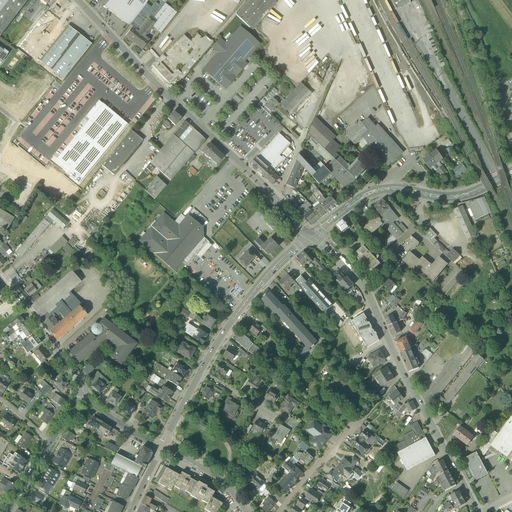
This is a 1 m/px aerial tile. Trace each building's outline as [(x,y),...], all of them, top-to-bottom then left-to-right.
[(0,0),(0,36),(28,0),(26,0),(18,10),(4,0),(0,0)] [(4,0),(18,10),(26,0),(4,0)] [(109,0),(104,7),(108,10),(116,0),(115,0),(109,0)] [(149,0),(115,0),(116,0),(108,10),(128,26),(130,25),(138,14),(146,4),(149,0)] [(249,0),(236,16),(249,28),(273,0),(249,0)] [(411,3),(409,0),(392,0),(397,9),(403,6),(411,3)] [(423,0),(428,11),(434,8),(430,0),(423,0)] [(146,4),(138,14),(146,21),(148,18),(150,16),(152,18),(153,17),(154,18),(165,4),(161,1),(159,5),(155,3),(151,8),(146,4)] [(165,4),(154,18),(155,18),(154,19),(157,21),(155,24),(152,28),(160,34),(177,13),(165,4)] [(219,22),(224,24),(230,12),(217,6),(212,17),(215,18),(217,19),(216,19),(220,21),(219,22)] [(40,61),(68,26),(48,10),(20,45),(40,61)] [(138,31),(146,21),(138,14),(130,25),(133,27),(138,31)] [(152,28),(155,24),(148,18),(146,21),(138,31),(141,34),(145,37),(152,28)] [(91,44),(68,26),(40,61),(63,80),(91,44)] [(125,37),(134,44),(141,34),(138,31),(133,27),(125,37)] [(240,27),(233,35),(252,52),(259,44),(240,27)] [(145,37),(141,34),(134,44),(142,50),(150,41),(145,37)] [(177,42),(163,55),(163,56),(165,54),(168,57),(166,59),(180,74),(174,79),(175,80),(174,81),(177,81),(178,82),(212,43),(205,36),(202,39),(197,34),(193,39),(194,40),(192,43),(196,47),(189,55),(177,42)] [(244,62),(252,52),(233,35),(225,44),(219,39),(212,48),(218,53),(203,70),(222,87),(223,86),(226,82),(229,85),(247,64),(244,62)] [(182,37),(177,42),(189,55),(196,47),(192,43),(185,37),(182,37)] [(0,59),(2,62),(9,53),(4,50),(3,51),(0,48),(0,59)] [(163,55),(152,66),(169,84),(171,82),(172,83),(174,81),(173,81),(174,81),(175,80),(174,79),(180,74),(166,59),(168,57),(165,54),(163,56),(163,55)] [(280,105),(288,113),(309,90),(301,83),(286,99),(280,105)] [(94,91),(87,86),(83,91),(89,96),(94,91)] [(265,97),(268,100),(277,90),(274,88),(265,97)] [(273,98),(269,103),(275,108),(279,104),(273,98)] [(85,117),(89,120),(103,104),(99,101),(85,117)] [(272,111),(275,108),(269,103),(265,107),(271,112),(272,111)] [(78,184),(127,124),(103,104),(89,120),(57,159),(71,171),(73,173),(70,177),(78,184)] [(168,123),(168,122),(168,121),(168,120),(175,126),(177,123),(179,121),(181,118),(178,114),(177,115),(174,111),(162,126),(165,129),(169,125),(168,123)] [(315,118),(314,122),(333,140),(336,137),(321,122),(315,118)] [(368,144),(388,166),(401,155),(376,127),(368,118),(362,123),(347,136),(355,146),(357,144),(363,138),(368,144)] [(345,135),(347,136),(362,123),(360,121),(345,135)] [(150,172),(155,167),(189,125),(185,122),(183,123),(146,168),(150,172)] [(324,150),(333,140),(314,122),(308,134),(318,144),(324,150)] [(378,124),(376,127),(401,155),(403,153),(378,124)] [(195,131),(189,125),(155,167),(161,172),(195,131)] [(143,140),(131,131),(102,165),(114,175),(143,140)] [(206,140),(195,131),(161,172),(171,181),(206,140)] [(257,157),(272,172),(273,172),(274,170),(275,171),(285,161),(285,160),(282,158),(280,156),(291,144),(279,133),(257,157)] [(368,144),(363,138),(357,144),(362,149),(368,144)] [(309,142),(315,148),(318,144),(313,139),(309,142)] [(443,142),(447,147),(451,144),(448,139),(443,142)] [(341,148),(333,140),(324,150),(333,157),(335,159),(337,161),(340,157),(336,153),(341,148)] [(201,152),(208,158),(216,150),(209,143),(201,152)] [(314,148),(328,162),(333,157),(318,144),(315,148),(314,148)] [(292,152),(288,148),(282,154),(284,156),(282,158),(285,160),(292,152)] [(37,173),(9,150),(4,156),(24,173),(22,175),(30,181),(37,173)] [(224,157),(216,150),(208,158),(210,160),(216,165),(224,157)] [(436,150),(429,155),(436,164),(443,159),(436,150)] [(308,173),(312,177),(317,173),(313,169),(299,154),(297,160),(303,168),(308,173)] [(430,169),(432,167),(436,164),(429,155),(423,160),(430,169)] [(262,175),(266,179),(272,172),(257,157),(253,162),(250,165),(253,167),(262,175)] [(340,157),(337,161),(356,179),(366,168),(368,166),(364,162),(362,164),(357,160),(349,168),(347,166),(348,165),(340,157)] [(344,188),(356,179),(337,161),(335,159),(330,164),(326,168),(331,174),(340,184),(340,185),(340,186),(342,188),(343,188),(343,187),(344,188)] [(213,169),(216,165),(210,160),(209,161),(207,163),(213,169)] [(295,188),(303,168),(297,160),(286,184),(295,188)] [(453,170),(457,176),(466,170),(462,164),(453,170)] [(325,180),(331,174),(326,168),(324,166),(320,170),(317,173),(312,177),(319,185),(325,180)] [(188,170),(194,176),(197,172),(191,167),(188,170)] [(134,182),(135,181),(125,171),(124,173),(134,182)] [(62,208),(80,186),(63,172),(50,190),(42,184),(38,189),(62,208)] [(266,179),(273,185),(279,178),(274,173),(273,172),(272,172),(266,179)] [(145,191),(154,200),(166,187),(155,178),(145,191)] [(320,204),(327,214),(338,205),(330,196),(326,200),(319,192),(314,185),(312,185),(308,189),(313,195),(313,196),(320,204)] [(307,202),(314,209),(320,204),(313,196),(307,202)] [(288,201),(293,206),(296,203),(297,203),(292,197),(288,201)] [(484,197),(474,200),(478,208),(481,206),(485,215),(491,213),(484,197)] [(381,215),(390,209),(390,208),(383,200),(374,207),(381,215)] [(475,220),(485,215),(481,206),(478,208),(474,200),(472,201),(468,203),(475,220)] [(310,225),(312,225),(320,219),(316,215),(312,210),(314,209),(307,202),(301,208),(296,203),(293,206),(308,223),(310,225)] [(316,215),(320,219),(327,214),(320,204),(314,209),(312,210),(316,215)] [(72,205),(65,213),(69,216),(75,208),(72,205)] [(453,210),(466,240),(470,238),(475,236),(475,235),(462,206),(453,210)] [(0,209),(0,227),(7,231),(14,218),(0,209)] [(256,213),(260,218),(264,214),(260,209),(256,213)] [(390,209),(381,215),(384,218),(380,222),(383,224),(393,235),(396,239),(402,234),(397,228),(394,224),(392,223),(398,218),(390,209)] [(52,220),(62,229),(68,223),(52,210),(47,216),(52,220)] [(195,253),(197,255),(198,255),(205,248),(202,245),(206,240),(203,237),(203,228),(188,215),(181,223),(177,219),(174,223),(163,213),(139,241),(174,271),(184,259),(187,262),(195,253)] [(270,220),(264,214),(260,218),(266,224),(267,223),(270,220)] [(370,236),(383,224),(380,222),(384,218),(381,215),(379,218),(378,217),(378,216),(376,218),(375,218),(363,228),(364,228),(363,228),(370,236)] [(52,220),(47,216),(44,220),(49,224),(52,220)] [(335,225),(342,234),(344,232),(350,228),(343,219),(335,225)] [(44,220),(31,235),(35,239),(36,240),(49,224),(44,220)] [(267,223),(274,231),(278,228),(270,220),(267,223)] [(397,228),(402,234),(407,230),(401,223),(399,225),(397,228)] [(423,236),(431,243),(434,239),(437,236),(430,229),(424,235),(423,236)] [(345,237),(349,241),(351,239),(345,233),(344,232),(342,234),(345,237)] [(470,238),(472,243),(480,239),(478,234),(475,235),(475,236),(470,238)] [(31,243),(35,239),(31,235),(15,253),(20,257),(32,244),(31,243)] [(381,246),(384,250),(396,239),(393,235),(381,246)] [(62,236),(49,249),(49,250),(54,255),(67,242),(62,236)] [(407,251),(408,252),(411,248),(413,250),(414,249),(416,248),(415,247),(416,246),(417,246),(418,245),(418,243),(419,243),(411,237),(408,240),(407,241),(406,242),(406,243),(403,247),(404,249),(405,250),(406,251),(407,251)] [(77,242),(72,238),(68,243),(73,247),(77,242)] [(267,251),(270,254),(279,246),(271,238),(265,245),(259,238),(255,241),(266,252),(267,251)] [(431,243),(446,257),(449,253),(434,239),(431,243)] [(209,243),(206,240),(202,245),(205,248),(198,255),(197,255),(196,256),(200,259),(211,246),(209,243)] [(67,244),(62,249),(69,256),(74,251),(67,244)] [(355,254),(372,273),(381,264),(364,246),(355,254)] [(466,252),(476,260),(481,254),(472,246),(466,252)] [(9,250),(6,247),(1,252),(3,255),(9,250)] [(453,249),(449,253),(446,257),(452,263),(459,255),(453,249)] [(238,259),(247,267),(254,259),(258,263),(260,260),(256,256),(256,257),(249,250),(243,257),(242,256),(238,259)] [(295,259),(303,267),(307,262),(309,264),(312,260),(303,251),(299,256),(299,255),(295,259)] [(416,267),(433,281),(447,264),(439,257),(432,266),(422,257),(419,261),(410,253),(403,261),(414,270),(416,267)] [(487,259),(481,254),(476,260),(481,265),(487,259)] [(318,268),(322,273),(323,271),(325,269),(317,260),(314,263),(319,267),(318,268)] [(80,307),(82,305),(70,291),(81,282),(72,271),(31,307),(43,323),(53,315),(55,318),(54,319),(56,321),(57,323),(59,321),(60,320),(60,321),(60,322),(49,331),(57,341),(87,315),(80,307)] [(336,281),(339,284),(347,277),(345,275),(344,276),(339,271),(334,275),(338,279),(336,281)] [(9,279),(12,283),(19,278),(16,273),(9,279)] [(295,286),(299,291),(301,289),(295,282),(288,274),(280,281),(288,290),(291,287),(290,286),(293,283),(296,286),(295,286)] [(354,285),(347,277),(339,284),(351,297),(354,294),(352,292),(350,294),(348,291),(349,289),(350,290),(352,290),(353,289),(354,287),(353,286),(354,285)] [(299,278),(295,282),(301,289),(305,293),(328,318),(332,314),(333,313),(329,309),(333,305),(310,280),(305,284),(299,278)] [(382,286),(389,292),(390,291),(389,291),(392,287),(393,288),(395,285),(388,279),(382,286)] [(35,281),(27,287),(33,294),(41,287),(35,281)] [(14,290),(19,296),(23,293),(22,291),(19,288),(18,287),(14,290)] [(31,296),(33,294),(27,287),(22,291),(23,293),(28,298),(31,296)] [(305,293),(301,289),(299,291),(296,293),(300,297),(305,293)] [(275,314),(277,313),(277,312),(283,307),(270,292),(262,299),(270,308),(270,307),(273,310),(272,310),(275,314)] [(28,298),(23,293),(19,296),(24,302),(28,299),(28,298)] [(389,306),(392,310),(394,308),(396,307),(395,306),(400,301),(398,299),(396,301),(395,299),(391,303),(392,304),(389,306)] [(286,322),(288,325),(295,318),(284,306),(283,307),(277,312),(277,313),(279,315),(285,322),(286,322)] [(180,311),(189,317),(191,314),(182,308),(180,311)] [(187,320),(189,317),(180,311),(178,314),(187,320)] [(191,314),(189,317),(194,320),(195,319),(197,316),(197,315),(192,312),(191,314)] [(396,322),(403,319),(407,314),(403,312),(400,317),(399,317),(400,318),(394,320),(396,323),(396,322)] [(195,319),(210,329),(213,325),(216,320),(207,314),(205,317),(204,316),(203,318),(204,319),(203,321),(200,319),(200,318),(197,316),(195,319)] [(367,319),(364,314),(351,321),(367,348),(379,341),(378,338),(376,335),(377,335),(376,332),(375,333),(373,330),(371,328),(372,327),(369,322),(368,323),(366,319),(367,319)] [(43,323),(49,331),(60,322),(60,321),(60,320),(59,321),(57,323),(56,321),(54,319),(55,318),(53,315),(43,323)] [(385,319),(388,326),(396,323),(394,320),(392,315),(385,319)] [(16,331),(19,335),(23,331),(27,336),(32,332),(25,323),(20,316),(4,329),(6,332),(14,326),(16,328),(17,329),(16,331)] [(297,334),(299,337),(306,330),(295,318),(288,325),(290,327),(296,335),(297,334)] [(101,325),(100,327),(97,329),(99,331),(97,333),(96,332),(94,334),(92,335),(91,334),(88,337),(89,338),(70,354),(78,363),(81,361),(79,360),(107,336),(109,337),(110,338),(108,340),(115,346),(116,345),(117,345),(119,346),(111,358),(114,360),(115,358),(116,359),(115,361),(115,362),(116,362),(118,364),(131,348),(132,349),(136,344),(103,319),(99,324),(101,325)] [(409,330),(414,334),(421,324),(417,320),(409,330)] [(250,330),(257,336),(263,329),(266,331),(268,329),(263,324),(261,327),(256,322),(250,330)] [(396,322),(396,323),(388,326),(392,335),(401,332),(399,329),(401,328),(399,324),(398,325),(396,322)] [(192,338),(196,332),(188,326),(186,329),(184,332),(192,338)] [(207,335),(198,329),(198,330),(196,332),(192,338),(201,344),(204,340),(204,339),(207,335)] [(317,342),(306,330),(299,337),(302,339),(301,340),(306,345),(309,349),(310,349),(317,342)] [(16,331),(14,333),(15,334),(13,336),(12,335),(9,337),(13,341),(20,336),(19,335),(16,331)] [(234,340),(254,356),(257,352),(258,353),(260,350),(250,341),(250,340),(240,332),(234,340)] [(24,349),(27,353),(30,351),(41,343),(35,335),(25,342),(21,345),(23,347),(30,342),(31,344),(24,349)] [(81,361),(109,337),(107,336),(79,360),(81,361)] [(69,353),(70,354),(89,338),(88,337),(69,353)] [(395,342),(400,354),(410,349),(411,348),(413,347),(412,344),(410,345),(407,338),(407,337),(395,342)] [(420,345),(425,349),(429,344),(425,340),(420,345)] [(185,357),(189,359),(192,353),(193,354),(196,350),(191,347),(191,346),(186,343),(185,344),(182,342),(180,345),(177,344),(177,345),(175,344),(174,345),(176,346),(175,347),(178,349),(176,352),(180,354),(179,356),(184,358),(185,357)] [(109,356),(111,358),(119,346),(117,345),(109,356)] [(296,360),(298,361),(310,350),(310,349),(309,349),(306,345),(293,356),(296,360)] [(42,363),(45,360),(50,356),(48,353),(44,349),(42,346),(33,353),(42,363)] [(232,361),(235,355),(237,352),(229,347),(224,356),(229,359),(232,361)] [(441,401),(447,406),(458,392),(484,360),(468,347),(431,393),(437,398),(441,401)] [(120,365),(132,349),(131,348),(118,364),(120,365)] [(414,357),(410,349),(400,354),(404,363),(416,358),(415,357),(414,357)] [(159,355),(167,361),(171,355),(163,350),(159,355)] [(371,363),(374,367),(380,363),(385,360),(380,351),(375,353),(371,355),(371,356),(368,358),(371,363)] [(439,383),(461,354),(457,351),(435,380),(439,383)] [(416,359),(416,358),(404,363),(408,373),(419,368),(417,365),(415,360),(416,359)] [(177,362),(171,372),(173,373),(177,376),(178,374),(182,377),(186,371),(187,369),(183,367),(183,366),(177,362)] [(214,373),(219,376),(221,374),(225,376),(225,375),(228,370),(229,369),(219,363),(218,366),(214,373)] [(83,371),(88,376),(92,371),(93,370),(91,369),(93,368),(89,364),(83,371)] [(375,376),(381,386),(394,379),(391,374),(390,371),(389,372),(387,367),(377,373),(375,376)] [(90,380),(94,384),(98,380),(100,382),(101,381),(105,385),(104,386),(105,387),(109,383),(104,378),(103,378),(97,373),(96,374),(93,377),(92,378),(90,380)] [(149,379),(163,388),(163,387),(166,383),(161,379),(153,373),(149,379)] [(177,376),(173,373),(170,377),(168,380),(177,386),(181,379),(177,376)] [(2,376),(0,378),(9,384),(10,382),(7,380),(8,378),(3,375),(2,376)] [(0,388),(3,391),(9,384),(0,378),(0,377),(0,388)] [(68,383),(63,378),(62,377),(59,379),(55,383),(58,386),(62,390),(63,390),(64,390),(65,388),(65,387),(65,386),(68,383)] [(246,387),(256,393),(259,389),(258,389),(260,386),(258,384),(258,383),(251,378),(246,387)] [(42,394),(46,397),(53,390),(49,387),(49,386),(47,384),(43,380),(40,384),(43,387),(39,391),(42,394)] [(97,394),(98,394),(99,394),(105,387),(104,386),(105,385),(101,381),(100,382),(98,380),(94,384),(91,387),(96,391),(96,392),(96,393),(97,394)] [(143,387),(149,391),(152,387),(146,383),(143,387)] [(149,391),(166,403),(172,393),(163,387),(163,388),(160,393),(152,387),(149,391)] [(201,397),(208,400),(213,391),(209,389),(206,387),(201,397)] [(388,393),(390,395),(397,390),(395,387),(391,389),(388,393)] [(17,395),(19,397),(25,390),(22,388),(17,395)] [(111,404),(115,406),(121,398),(120,397),(120,396),(116,393),(118,390),(115,388),(106,400),(111,404)] [(23,400),(28,403),(31,400),(32,401),(35,397),(25,390),(19,397),(19,398),(23,400)] [(265,398),(274,403),(279,395),(269,390),(265,398)] [(389,396),(392,400),(395,405),(401,400),(400,399),(403,397),(397,390),(390,395),(389,396)] [(139,402),(141,403),(147,393),(145,392),(139,402)] [(57,395),(53,401),(62,407),(66,401),(57,395)] [(281,409),(289,413),(292,409),(291,409),(293,406),(297,408),(299,403),(288,397),(281,409)] [(59,411),(62,407),(53,401),(51,403),(57,409),(59,411)] [(126,414),(129,416),(131,413),(132,413),(134,409),(135,406),(132,404),(132,403),(128,401),(122,411),(121,413),(125,415),(126,414)] [(147,408),(144,411),(148,414),(147,415),(148,416),(152,419),(157,411),(160,412),(163,408),(151,401),(148,405),(149,405),(147,408)] [(224,411),(231,415),(233,411),(235,413),(239,407),(230,401),(229,401),(228,404),(224,411)] [(405,405),(406,407),(408,411),(409,413),(416,409),(412,401),(405,405)] [(404,403),(398,411),(401,414),(404,410),(406,407),(405,405),(404,403)] [(50,404),(46,410),(52,414),(55,409),(50,404)] [(53,415),(52,414),(46,410),(44,409),(42,412),(44,414),(40,420),(46,424),(53,415)] [(134,419),(140,422),(143,416),(141,415),(138,413),(134,419)] [(445,420),(453,426),(458,420),(450,414),(445,420)] [(3,425),(10,430),(13,426),(16,422),(9,418),(8,419),(5,416),(2,421),(5,423),(4,424),(3,425)] [(96,433),(96,434),(102,423),(94,418),(93,420),(91,419),(88,425),(97,431),(96,433)] [(252,428),(261,434),(266,426),(257,420),(252,428)] [(310,443),(319,450),(323,445),(323,443),(325,440),(327,440),(332,434),(326,430),(325,432),(324,431),(325,429),(323,427),(322,428),(314,422),(309,428),(313,431),(312,432),(316,436),(315,437),(310,443)] [(394,446),(398,453),(425,438),(417,422),(410,426),(413,431),(402,436),(404,441),(395,445),(394,446)] [(107,436),(109,433),(111,428),(102,423),(96,434),(98,435),(102,437),(103,434),(107,436)] [(507,456),(511,449),(511,428),(506,424),(498,434),(491,444),(491,445),(498,449),(507,456)] [(272,446),(273,445),(274,445),(276,441),(277,442),(279,443),(280,443),(279,443),(283,437),(284,438),(285,437),(284,437),(286,434),(287,435),(290,431),(281,426),(275,436),(274,435),(272,439),(270,440),(270,439),(270,440),(269,442),(268,442),(269,444),(271,445),(271,446),(272,446)] [(453,435),(460,440),(466,433),(463,430),(464,429),(460,426),(453,435)] [(118,432),(111,428),(109,433),(115,436),(118,432)] [(307,431),(315,437),(316,436),(312,432),(313,431),(309,428),(307,431)] [(61,438),(68,442),(70,439),(73,441),(76,436),(66,430),(61,438)] [(366,441),(367,441),(371,436),(365,430),(360,436),(361,437),(365,440),(366,441)] [(480,453),(484,456),(484,455),(489,449),(488,449),(491,445),(491,444),(498,434),(493,430),(477,451),(480,453)] [(31,438),(25,433),(22,437),(17,444),(23,448),(31,438)] [(469,435),(466,433),(460,440),(467,445),(474,437),(470,434),(469,435)] [(14,441),(17,444),(22,437),(20,436),(18,438),(17,437),(14,441)] [(374,438),(371,436),(367,441),(371,444),(375,439),(374,438)] [(376,443),(382,447),(386,442),(378,437),(377,436),(375,439),(377,441),(376,443)] [(361,453),(362,454),(364,453),(365,452),(365,451),(368,447),(363,444),(364,443),(363,442),(365,440),(361,437),(359,439),(358,439),(356,439),(354,442),(354,443),(353,446),(361,452),(361,453)] [(426,438),(425,438),(398,453),(397,453),(407,471),(436,455),(426,438)] [(303,442),(299,447),(306,452),(306,451),(310,447),(303,442)] [(354,443),(354,442),(351,445),(361,453),(361,452),(353,446),(354,443)] [(382,447),(387,451),(390,446),(386,442),(382,447)] [(118,449),(107,443),(104,448),(115,454),(118,449)] [(71,455),(73,456),(75,451),(70,448),(67,447),(66,448),(63,446),(62,445),(61,448),(72,455),(71,455)] [(496,453),(498,449),(491,445),(488,449),(489,449),(493,452),(494,451),(496,453)] [(145,469),(145,468),(147,464),(152,454),(151,451),(151,452),(142,447),(138,455),(137,454),(134,458),(136,459),(134,463),(145,469)] [(57,463),(62,466),(64,463),(66,464),(66,463),(67,463),(69,459),(71,455),(72,455),(61,448),(58,453),(57,453),(55,456),(56,457),(52,462),(57,465),(57,463)] [(298,452),(294,456),(298,460),(299,459),(306,465),(310,461),(313,458),(306,451),(306,452),(304,454),(298,452)] [(465,458),(476,480),(488,474),(478,456),(476,453),(476,452),(465,458)] [(3,464),(6,465),(12,455),(9,453),(3,464)] [(12,455),(6,465),(19,474),(22,469),(24,466),(24,465),(27,461),(21,457),(21,456),(15,453),(13,456),(12,455)] [(139,479),(145,469),(134,463),(116,454),(110,465),(112,466),(128,474),(138,478),(139,479)] [(346,460),(337,470),(339,472),(339,473),(342,476),(344,474),(349,479),(353,475),(355,477),(355,476),(358,478),(362,474),(359,472),(360,471),(356,468),(354,469),(352,468),(358,461),(354,457),(349,463),(346,460)] [(86,465),(85,466),(94,471),(96,468),(97,468),(98,466),(96,465),(97,463),(89,459),(88,461),(87,461),(86,463),(86,465)] [(435,464),(435,466),(437,470),(445,465),(443,460),(435,464)] [(279,485),(285,491),(291,485),(295,481),(297,479),(296,477),(300,472),(295,466),(295,467),(293,465),(288,461),(283,466),(290,472),(288,474),(289,475),(279,485)] [(448,471),(445,465),(437,470),(439,472),(440,475),(448,471)] [(93,474),(94,471),(85,466),(84,468),(83,469),(82,471),(83,472),(82,474),(90,478),(91,476),(93,476),(94,474),(93,474)] [(187,475),(182,472),(180,475),(163,466),(154,481),(171,491),(173,486),(179,489),(182,491),(183,490),(191,494),(197,483),(189,478),(190,476),(187,475)] [(252,466),(249,469),(257,476),(258,475),(254,471),(256,470),(252,466)] [(46,474),(43,480),(52,486),(57,479),(55,478),(58,474),(53,470),(49,468),(48,467),(46,471),(46,472),(45,473),(46,474)] [(58,474),(61,475),(63,472),(55,467),(53,470),(58,474)] [(255,488),(258,491),(264,483),(257,476),(249,469),(245,474),(248,476),(247,477),(251,481),(251,482),(256,487),(255,488)] [(337,482),(342,476),(339,473),(339,472),(337,470),(336,469),(333,473),(336,476),(334,478),(335,479),(337,482)] [(430,477),(433,479),(435,475),(439,472),(437,470),(432,473),(430,477)] [(326,476),(332,482),(335,479),(334,478),(336,476),(333,473),(331,471),(326,476)] [(452,478),(448,471),(440,475),(439,476),(440,478),(443,483),(452,478)] [(497,486),(500,485),(494,473),(491,474),(497,486)] [(128,474),(125,479),(135,484),(138,478),(128,474)] [(278,484),(279,485),(289,475),(288,474),(278,484)] [(267,481),(270,484),(275,477),(272,475),(267,481)] [(0,482),(0,489),(3,491),(9,482),(2,478),(0,482)] [(456,486),(452,478),(443,483),(441,484),(443,487),(441,488),(443,491),(444,490),(445,491),(456,486)] [(48,492),(52,486),(43,480),(42,479),(38,486),(40,488),(45,491),(48,492)] [(132,490),(135,484),(125,479),(122,485),(132,489),(132,490)] [(318,486),(326,491),(330,485),(326,482),(323,480),(321,483),(320,482),(318,486)] [(73,489),(83,494),(85,489),(86,489),(87,488),(86,487),(87,486),(83,484),(77,481),(73,489)] [(204,485),(198,481),(197,483),(191,494),(190,495),(196,499),(195,499),(199,501),(199,499),(207,504),(211,497),(214,492),(206,488),(207,486),(204,484),(204,485)] [(16,486),(9,482),(3,491),(10,495),(16,486)] [(392,489),(404,497),(408,491),(396,482),(392,489)] [(129,495),(132,489),(122,485),(122,484),(119,490),(129,495)] [(306,496),(305,499),(311,503),(312,500),(316,503),(317,501),(318,501),(321,496),(316,492),(311,489),(308,495),(306,494),(305,495),(305,496),(306,496)] [(39,490),(36,494),(43,498),(44,498),(46,495),(44,493),(39,490)] [(126,500),(129,495),(119,490),(116,495),(126,500)] [(167,498),(155,490),(152,495),(164,502),(167,498)] [(450,495),(451,497),(452,499),(454,502),(462,497),(459,491),(450,495)] [(39,504),(43,498),(36,494),(34,492),(30,499),(39,504)] [(60,504),(63,506),(67,508),(68,506),(69,506),(69,505),(77,509),(80,502),(76,500),(76,499),(74,498),(74,499),(72,498),(69,497),(68,499),(64,496),(64,497),(60,504)] [(141,504),(147,507),(149,504),(151,499),(144,496),(141,504)] [(217,511),(222,504),(211,497),(207,504),(204,509),(209,511),(217,511)] [(262,509),(266,511),(268,511),(275,504),(273,503),(274,502),(275,502),(269,497),(263,504),(264,506),(262,509)] [(454,502),(455,505),(457,508),(465,504),(464,501),(462,497),(454,502)] [(297,503),(296,505),(303,509),(306,504),(309,506),(311,503),(305,499),(303,501),(300,500),(298,503),(297,503)] [(113,502),(110,507),(119,511),(120,511),(123,507),(113,502)] [(338,509),(336,511),(347,511),(351,508),(349,507),(342,502),(341,502),(337,508),(338,509)]
